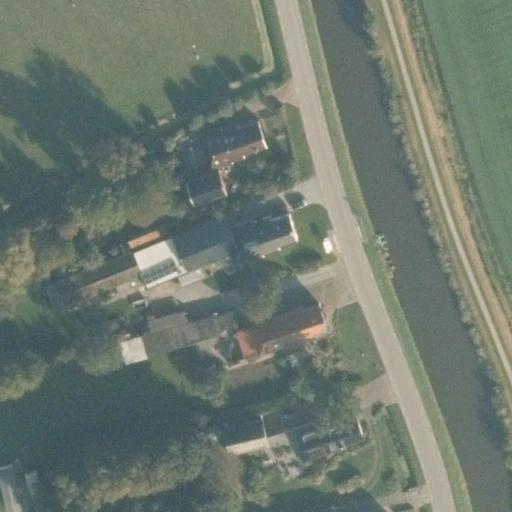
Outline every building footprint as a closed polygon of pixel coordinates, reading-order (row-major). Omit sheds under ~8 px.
[(210,166),(212,170),(186,179),(193,201),(226,190),(217,164),(232,159),(231,157),(244,152),(243,149),(265,142),(257,118),(239,124),(238,121),(221,127),(220,125),(198,132),(210,166)] [(131,249),(56,279),(65,302),(141,271),(145,283),(176,271),(198,262),(236,246),(241,260),(263,252),(262,250),(297,238),(288,212),(270,218),(269,214),(252,220),(251,218),(230,225),(226,211),(150,242),(131,249)] [(326,325),(318,302),(303,307),(302,304),(287,309),(250,322),(260,350),(297,338),(311,333),(310,330),(326,325)] [(188,320),(167,326),(173,345),(218,332),(217,327),(236,322),(233,309),(213,315),(212,313),(188,320)] [(143,332),(118,339),(124,359),(148,352),(143,332)] [(362,434),(355,411),(337,417),(336,414),(319,419),(318,417),(295,425),(306,459),(329,451),(328,449),(341,445),(340,442),(362,434)] [(268,441),(261,415),(222,425),(228,451),(268,441)] [(223,435),(219,420),(190,428),(194,443),(223,435)]
